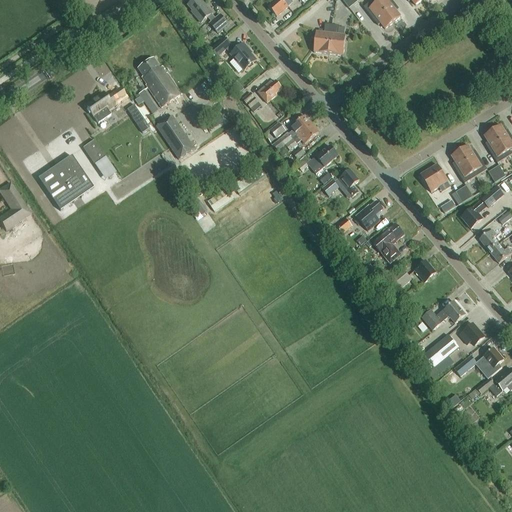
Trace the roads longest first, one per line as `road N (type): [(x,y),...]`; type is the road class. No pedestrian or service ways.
road 1 (tertiary): [(511,329),(384,179)]
road 2 (tertiary): [(0,102),(144,0)]
road 3 (residential): [(324,108),(461,0)]
road 4 (residential): [(384,179),(511,99)]
road 5 (tertiary): [(324,108),(230,0)]
